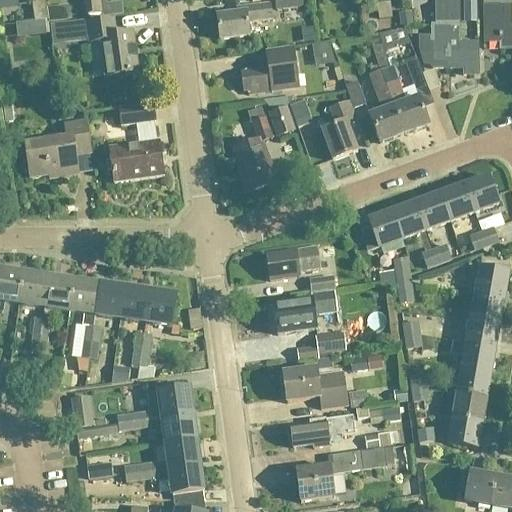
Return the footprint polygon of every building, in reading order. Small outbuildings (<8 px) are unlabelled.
[(46,22),(43,0),(29,0),(32,24),(46,22)] [(82,0),(85,18),(100,16),(98,0),(82,0)] [(300,0),(272,0),(274,13),(302,10),(300,0)] [(457,47),(456,47),(455,2),(431,3),(432,28),(428,28),(428,42),(416,42),(417,55),(421,69),(425,69),(430,74),(444,74),(444,66),(444,57),(456,57),(456,47),(457,47)] [(463,2),(463,19),(475,19),(475,2),(463,2)] [(245,27),(262,25),(270,24),(268,7),(235,11),(235,17),(214,19),(217,44),(246,41),(245,27)] [(509,27),(509,8),(481,9),(482,46),(496,45),(497,45),(497,37),(509,37),(509,27)] [(111,22),(85,26),(88,46),(99,45),(104,81),(136,77),(131,36),(114,38),(111,22)] [(51,25),(22,27),(23,47),(53,46),(51,25)] [(497,45),(496,45),(497,53),(511,52),(511,27),(509,27),(509,37),(497,37),(497,45)] [(379,75),(387,72),(377,42),(369,45),(379,75)] [(444,66),(444,74),(460,73),(460,80),(476,79),(475,46),(457,47),(456,47),(456,57),(444,57),(444,66)] [(264,55),(266,69),(242,72),(243,78),(239,78),(241,94),(246,93),(246,98),(297,91),(291,51),(264,55)] [(402,69),(411,91),(422,87),(414,65),(402,69)] [(391,111),(401,139),(425,130),(415,102),(403,107),(389,71),(387,72),(379,75),(378,75),(383,90),(391,111)] [(427,78),(433,95),(444,92),(438,74),(427,78)] [(383,90),(378,75),(366,80),(379,115),(367,120),(377,148),(401,139),(391,111),(383,90)] [(351,113),(363,109),(354,86),(343,90),(351,113)] [(305,106),(294,111),(299,126),(311,122),(305,106)] [(354,125),(350,113),(348,106),(327,114),(333,130),(319,135),(330,166),(355,156),(345,128),(354,125)] [(152,107),(117,112),(119,130),(154,125),(152,107)] [(290,135),(284,116),(283,112),(267,118),(275,140),(290,135)] [(261,121),(248,126),(255,144),(231,152),(240,175),(235,177),(242,197),(273,186),(259,146),(269,142),(261,121)] [(88,157),(82,125),(62,128),(64,142),(23,149),(29,183),(58,178),(58,182),(76,179),(72,160),(88,157)] [(158,144),(107,151),(112,187),(162,180),(158,144)] [(485,182),(461,191),(471,218),(495,209),(485,182)] [(461,191),(437,199),(447,227),(471,218),(461,191)] [(437,199),(414,208),(424,235),(447,227),(437,199)] [(414,208),(390,217),(400,244),(424,235),(414,208)] [(368,231),(375,252),(376,253),(400,244),(390,217),(366,226),(368,231)] [(479,235),(485,251),(497,246),(491,231),(479,235)] [(473,255),(485,251),(479,235),(467,240),(473,255)] [(432,252),(437,268),(450,264),(444,248),(432,252)] [(319,272),(317,260),(316,252),(263,259),(267,285),(296,281),(295,275),(319,272)] [(425,272),(437,268),(432,252),(419,257),(425,272)] [(353,259),(343,264),(348,274),(358,269),(353,259)] [(406,261),(392,264),(393,275),(394,278),(408,276),(406,261)] [(16,308),(20,277),(0,273),(0,313),(1,306),(16,308)] [(393,275),(384,276),(386,293),(396,292),(394,278),(393,275)] [(472,300),(500,305),(505,280),(476,275),(472,300)] [(394,278),(396,292),(410,290),(408,276),(394,278)] [(16,308),(41,311),(45,281),(20,277),(16,308)] [(307,282),(309,299),(334,295),(332,279),(307,282)] [(66,315),(71,284),(45,281),(41,311),(66,315)] [(82,318),(92,319),(96,288),(71,284),(66,315),(82,318)] [(117,323),(122,292),(96,288),(92,319),(117,323)] [(398,307),(400,307),(412,305),(410,290),(396,292),(398,307)] [(117,323),(143,327),(147,296),(122,292),(117,323)] [(169,330),(169,327),(173,300),(147,296),(143,327),(169,330)] [(311,318),(334,315),(331,296),(308,299),(309,305),(270,310),(274,340),(313,334),(311,318)] [(467,324),(496,330),(500,305),(472,300),(467,324)] [(81,328),(84,329),(90,330),(92,319),(82,318),(81,328)] [(33,321),(30,338),(47,340),(49,323),(33,321)] [(496,330),(467,324),(463,349),(492,354),(496,330)] [(400,328),(402,341),(419,338),(417,325),(400,328)] [(84,329),(82,345),(98,347),(100,331),(90,330),(84,329)] [(316,358),(345,354),(341,335),(313,339),(316,358)] [(134,336),(132,352),(148,355),(151,338),(134,336)] [(28,354),(44,356),(47,340),(30,338),(28,354)] [(404,354),(405,353),(421,351),(419,338),(402,341),(404,354)] [(98,347),(82,345),(79,361),(96,363),(98,347)] [(459,374),(487,379),(492,354),(463,349),(451,347),(450,352),(453,358),(461,359),(459,374)] [(146,371),(148,355),(132,352),(130,368),(146,371)] [(427,354),(413,356),(416,374),(430,372),(427,354)] [(189,374),(204,371),(201,355),(195,357),(189,366),(189,374)] [(350,376),(367,373),(365,360),(348,363),(350,376)] [(61,388),(63,373),(50,371),(48,387),(61,388)] [(345,411),(344,399),(341,378),(315,381),(314,373),(280,377),(284,408),(321,403),(323,414),(345,411)] [(454,398),(483,403),(487,379),(459,374),(454,398)] [(408,380),(409,393),(426,391),(424,378),(408,380)] [(409,393),(411,406),(428,404),(426,391),(409,393)] [(149,423),(159,422),(189,417),(185,392),(145,398),(147,415),(149,423)] [(349,412),(354,411),(365,410),(366,409),(364,394),(348,397),(349,412)] [(405,405),(404,394),(391,395),(392,407),(405,405)] [(450,423),(479,428),(483,403),(454,398),(450,423)] [(131,417),(133,433),(150,431),(149,423),(147,415),(131,417)] [(131,417),(115,419),(117,436),(133,433),(131,417)] [(189,417),(159,422),(163,447),(193,443),(189,417)] [(311,452),(326,450),(326,446),(339,444),(338,439),(352,437),(349,419),(307,425),(307,429),(287,431),(289,451),(310,449),(311,452)] [(479,428),(450,423),(445,448),(474,453),(479,428)] [(76,445),(117,439),(115,429),(75,435),(76,445)] [(432,431),(415,434),(416,447),(433,445),(432,431)] [(388,436),(362,440),(364,452),(390,448),(388,436)] [(193,443),(163,447),(166,472),(196,468),(193,443)] [(327,460),(328,469),(293,474),(298,508),(333,503),(329,480),(384,472),(381,453),(327,460)] [(111,479),(110,473),(109,466),(85,470),(87,482),(111,479)] [(138,468),(140,484),(156,482),(155,466),(138,468)] [(122,470),(122,471),(124,487),(140,484),(138,468),(122,470)] [(196,468),(166,472),(170,498),(200,494),(196,468)] [(468,477),(466,490),(463,506),(488,510),(493,482),(468,477)] [(348,499),(348,478),(338,479),(338,500),(348,499)] [(511,511),(511,484),(493,482),(488,510),(498,511),(511,511)]
